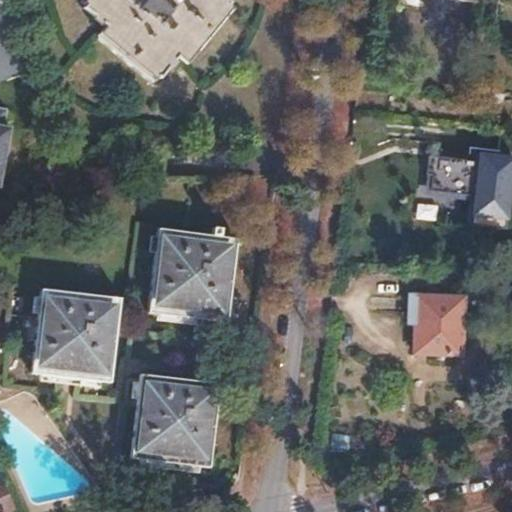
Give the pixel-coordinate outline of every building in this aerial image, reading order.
[(88,0),(84,6),(115,31),(110,37),(159,76),(185,45),(190,49),(228,1),(227,0),(88,0)] [(5,16),(0,18),(0,74),(23,66),(5,16)] [(0,176),(11,126),(1,124),(4,108),(0,107),(0,176)] [(511,178),(511,157),(477,153),(468,219),(506,224),(511,178)] [(160,228),(149,312),(188,317),(225,321),(237,237),(160,228)] [(43,286),(34,370),(72,374),(111,379),(122,295),(43,286)] [(418,295),(417,353),(463,355),(465,298),(418,295)] [(142,372),(132,455),(178,461),(207,465),(218,381),(142,372)] [(2,479),(0,479),(0,511),(8,511),(14,510),(2,479)]
